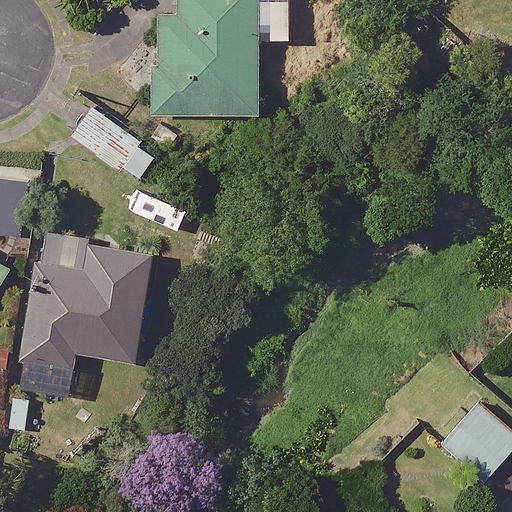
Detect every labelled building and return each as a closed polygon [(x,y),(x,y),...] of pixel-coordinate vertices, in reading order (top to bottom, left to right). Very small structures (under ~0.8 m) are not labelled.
[(269,0),(183,0),(184,14),(165,14),(166,67),(161,67),(161,117),(270,117),(269,0)] [(98,107),(76,137),(127,174),(149,144),(98,107)] [(38,184),(0,177),(0,232),(30,237),(38,184)] [(93,270),(43,262),(27,363),(83,371),(85,355),(147,364),(164,253),(97,243),(93,270)] [(0,302),(20,269),(0,257),(0,302)] [(511,427),(480,400),(443,442),(492,484),(511,459),(511,427)]
